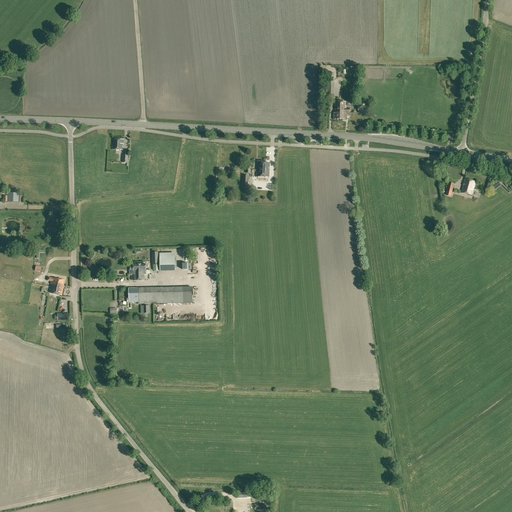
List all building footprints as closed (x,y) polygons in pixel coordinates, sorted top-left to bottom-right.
[(333,119),(346,119),(346,113),(350,113),(350,108),(346,108),(346,102),(334,101),(334,112),(333,112),(333,119)] [(112,149),(122,150),(123,144),(124,144),(124,140),(113,139),(112,149)] [(256,176),(268,177),(269,162),(257,162),(256,176)] [(461,193),(471,195),(475,182),(465,179),(461,193)] [(445,196),(451,197),(454,184),(448,182),(445,196)] [(3,202),(19,202),(19,193),(7,192),(7,196),(3,196),(3,202)] [(36,258),(38,258),(39,252),(45,252),(45,250),(37,250),(36,258)] [(159,253),(160,271),(175,271),(175,253),(159,253)] [(134,270),(134,280),(144,280),(144,274),(146,274),(146,264),(133,264),(129,264),(129,270),(134,270)] [(50,293),(61,295),(64,280),(48,277),(47,280),(51,281),(50,284),(51,284),(50,293)] [(138,302),(138,304),(192,302),(192,287),(128,288),(129,299),(127,299),(127,302),(138,302)]
